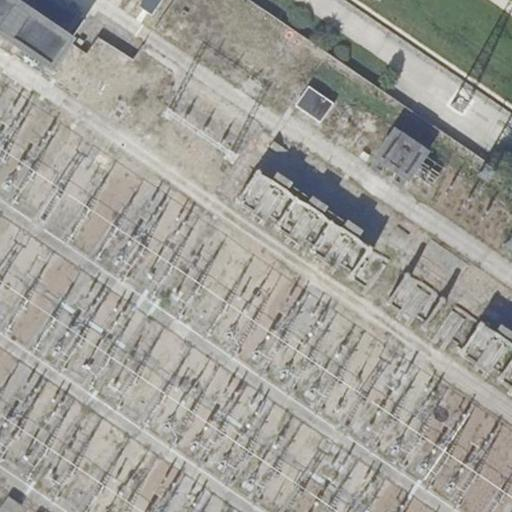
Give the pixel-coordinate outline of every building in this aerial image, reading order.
[(87,15),(63,0),(0,0),(0,31),(53,66),(69,42),(87,15)] [(312,88),(298,109),(322,127),(337,105),(312,88)] [(428,152),(394,129),(376,156),(378,157),(371,167),(381,174),(387,165),(398,171),(392,181),(401,187),(407,178),(409,179),(428,152)] [(238,208),(360,272),(377,239),(255,175),(238,208)] [(459,353),(511,391),(511,328),(489,312),(459,353)] [(7,495),(0,505),(0,511),(15,511),(21,504),(7,495)]
